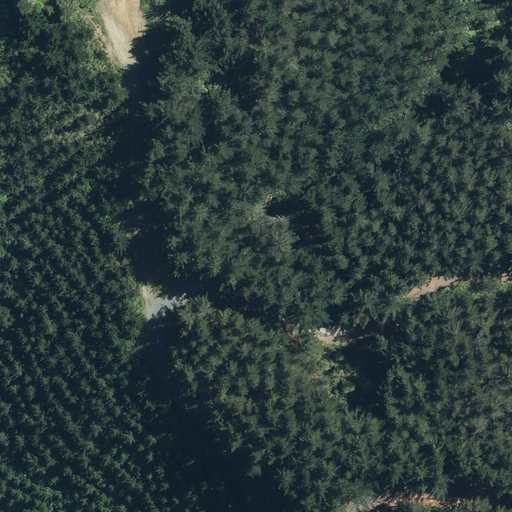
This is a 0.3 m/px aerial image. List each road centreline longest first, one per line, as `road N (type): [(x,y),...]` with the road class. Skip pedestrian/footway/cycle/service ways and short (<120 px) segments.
road 1 (track): [(263,511),(179,375),(169,318),(192,304),(325,321),(369,316),(511,266)]
road 2 (track): [(354,511),(357,504),(409,492),(511,511)]
